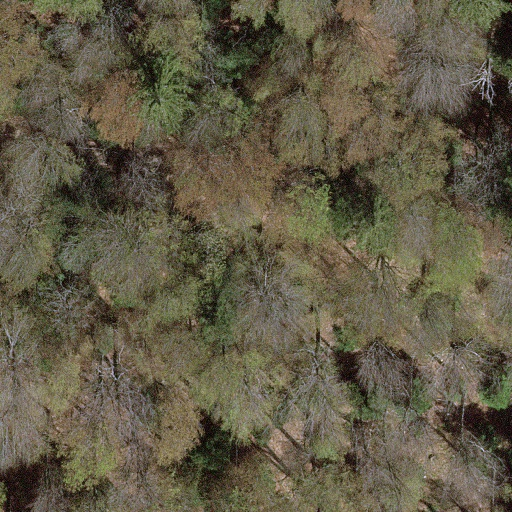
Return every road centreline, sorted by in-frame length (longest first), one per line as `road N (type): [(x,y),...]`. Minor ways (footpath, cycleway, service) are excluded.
road 1 (track): [(511,219),(136,148),(0,135)]
road 2 (track): [(0,375),(511,334)]
